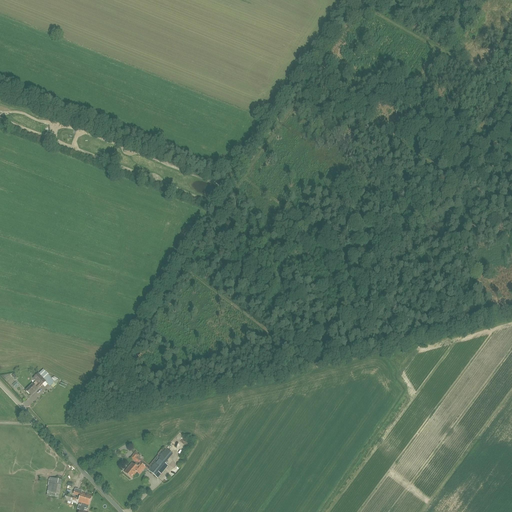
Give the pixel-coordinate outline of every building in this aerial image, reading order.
[(50,386),(51,385),(54,382),(42,370),(39,374),(38,373),(33,378),(36,381),(33,384),(26,390),(31,396),(38,389),(40,386),(41,386),(46,381),(50,386)] [(16,389),(20,385),(16,381),(11,385),(16,389)] [(163,452),(158,458),(148,470),(158,478),(168,466),(165,464),(173,455),(164,448),(162,451),(163,452)] [(135,462),(138,465),(136,467),(132,464),(124,472),(131,478),(136,472),(139,474),(145,467),(139,463),(141,461),(139,460),(136,458),(138,455),(135,452),(133,454),(130,458),(135,462)] [(60,479),(57,478),(52,476),(49,485),(62,489),(64,480),(60,479)] [(78,503),(81,504),(82,504),(82,501),(84,502),(86,498),(85,497),(86,495),(81,493),(82,491),(75,489),(73,494),(77,496),(76,499),(66,495),(64,500),(77,504),(78,503)] [(79,504),(77,509),(80,510),(81,507),(87,509),(89,503),(91,496),(86,495),(85,497),(86,498),(84,502),(82,501),(82,504),(81,504),(81,505),(79,504)]
